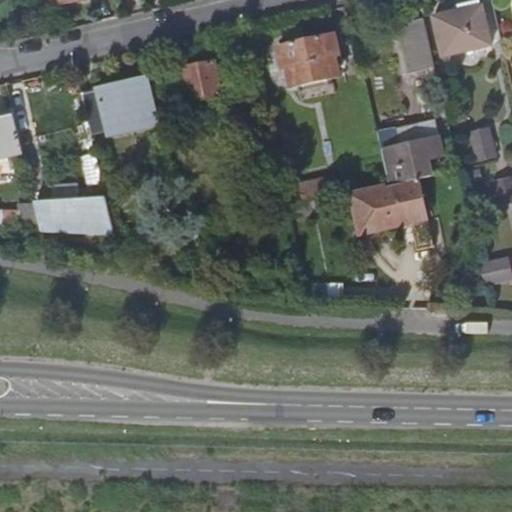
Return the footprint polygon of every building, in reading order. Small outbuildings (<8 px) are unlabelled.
[(462,13),(485,8),(483,2),(460,7),(462,13)] [(485,8),(462,13),(436,19),(445,58),(494,46),(485,8)] [(413,74),(437,69),(426,21),(411,25),(405,39),(413,74)] [(335,59),(339,58),(334,37),(279,50),(283,65),(287,64),(293,89),(339,78),(335,59)] [(172,75),(179,104),(192,101),(194,106),(225,99),(217,64),(172,75)] [(119,88),(84,96),(93,135),(109,132),(111,136),(162,124),(154,88),(120,96),(119,88)] [(0,160),(26,155),(16,112),(0,115),(0,160)] [(176,117),(164,119),(166,130),(179,127),(176,117)] [(438,125),(381,138),(393,188),(423,181),(433,179),(430,164),(446,160),(438,125)] [(476,134),(483,162),(498,159),(491,131),(476,134)] [(286,190),(289,206),(344,194),(340,178),(286,190)] [(432,222),(423,181),(393,188),(355,197),(364,236),(432,222)] [(56,183),(56,197),(80,196),(80,182),(56,183)] [(108,202),(38,207),(44,231),(45,233),(116,236),(108,202)] [(0,228),(44,231),(38,207),(21,208),(21,215),(0,213),(0,228)] [(482,263),(487,285),(511,278),(511,269),(509,256),(482,263)]
